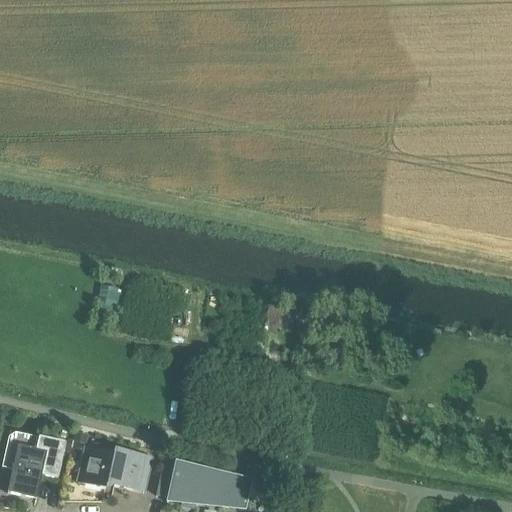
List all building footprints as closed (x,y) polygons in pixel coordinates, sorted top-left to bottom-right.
[(331,322),(330,329),(346,332),(347,325),(331,322)] [(86,445),(88,436),(76,433),(74,442),(86,445)] [(39,439),(15,434),(9,438),(2,468),(12,471),(7,494),(31,499),(36,476),(58,480),(66,444),(39,438),(39,439)] [(86,448),(82,466),(88,467),(84,484),(78,483),(77,484),(105,490),(106,485),(144,494),(152,458),(115,449),(114,454),(86,448)] [(177,464),(179,457),(166,454),(157,495),(158,496),(158,495),(168,497),(167,503),(168,504),(169,502),(244,508),(244,510),(245,510),(252,480),(177,464)]
